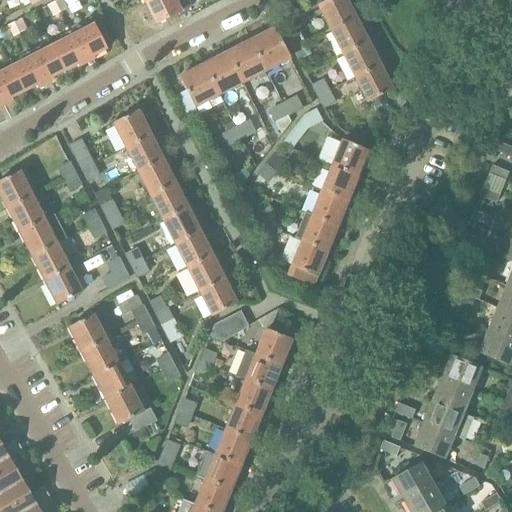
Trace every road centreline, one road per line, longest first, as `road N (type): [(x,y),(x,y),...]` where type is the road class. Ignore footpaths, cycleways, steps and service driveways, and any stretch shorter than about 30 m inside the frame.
road 1 (residential): [(304,407),(467,0)]
road 2 (residential): [(0,140),(248,0)]
road 3 (residential): [(82,511),(3,376)]
